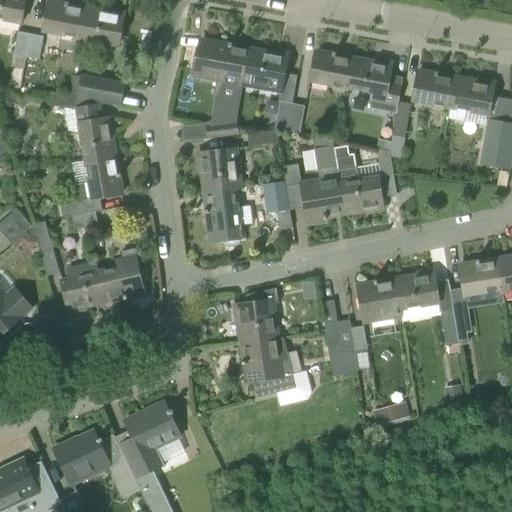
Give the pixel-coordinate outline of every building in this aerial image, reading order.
[(0,0),(0,18),(20,22),(24,0),(0,0)] [(80,38),(86,8),(68,5),(68,3),(65,2),(65,4),(48,1),(43,31),(61,34),(58,49),(77,52),(80,38)] [(118,45),(123,13),(109,11),(108,13),(86,8),(80,38),(118,45)] [(13,55),(26,57),(30,34),(17,32),(13,55)] [(30,34),(26,57),(39,60),(43,37),(30,34)] [(207,71),(244,78),(249,49),(231,46),(232,43),(229,43),(228,45),(212,42),(211,46),(199,44),(198,52),(194,51),(189,75),(205,78),(207,71)] [(249,49),(244,78),(242,86),(280,93),(287,54),(272,51),(272,53),(249,49)] [(310,81),(347,89),(353,59),(335,55),(336,53),(333,52),(332,55),(316,52),(310,81)] [(132,59),(129,79),(144,82),(147,62),(132,59)] [(398,102),(401,86),(387,83),(391,64),(376,61),(375,63),(353,59),(347,89),(372,93),(369,108),(389,112),(388,121),(394,122),(395,113),(397,102),(398,102)] [(418,71),(413,100),(450,107),(455,78),(437,75),(438,72),(434,72),(434,74),(418,71)] [(82,76),(78,97),(78,98),(78,97),(96,100),(119,105),(123,85),(82,76)] [(450,107),(448,119),(463,122),(465,110),(487,114),(493,83),(478,80),(478,82),(455,78),(450,107)] [(80,133),(85,161),(115,156),(111,134),(113,133),(110,118),(99,120),(96,100),(78,97),(78,98),(78,97),(48,92),(46,105),(64,108),(68,132),(80,133)] [(274,128),(287,131),(292,104),(279,102),(274,128)] [(400,158),(410,105),(398,102),(397,102),(395,113),(394,122),(391,141),(389,151),(390,156),(400,158)] [(292,104),(287,131),(299,134),(304,107),(292,104)] [(236,121),(205,125),(206,139),(238,135),(236,121)] [(511,150),(511,128),(488,124),(480,167),(508,172),(511,150)] [(247,134),(248,147),(278,143),(276,130),(247,134)] [(318,176),(300,179),(301,182),(304,200),(307,220),(308,225),(325,222),(324,220),(326,219),(326,217),(344,214),(336,169),(335,169),(332,148),(331,139),(311,131),(313,144),(316,166),(317,165),(318,176)] [(0,155),(9,148),(0,137),(0,155)] [(378,139),(376,149),(389,151),(391,141),(378,139)] [(347,146),(332,148),(335,169),(336,169),(344,214),(367,210),(367,212),(382,210),(378,190),(376,176),(357,179),(355,166),(353,154),(348,155),(347,146)] [(228,150),(197,154),(199,170),(201,169),(203,192),(233,188),(243,187),(238,149),(228,150)] [(376,149),(381,179),(393,177),(390,156),(389,151),(376,149)] [(72,216),(72,217),(95,213),(95,212),(102,211),(99,198),(122,193),(119,177),(121,177),(120,174),(118,174),(115,156),(85,161),(89,183),(76,185),(79,202),(60,205),(62,218),(72,216)] [(284,182),(272,184),(276,207),(288,205),(285,185),(285,182),(284,182)] [(233,188),(203,192),(206,210),(203,210),(204,213),(206,213),(210,242),(222,240),(222,248),(237,246),(240,242),(238,226),(234,191),(233,188)] [(0,224),(0,232),(12,247),(33,230),(16,211),(0,224)] [(95,213),(72,217),(74,228),(97,224),(95,213)] [(31,225),(46,277),(59,273),(44,222),(31,225)] [(104,267),(97,269),(105,302),(123,298),(124,300),(127,299),(126,297),(142,293),(139,281),(147,279),(144,267),(141,267),(139,257),(142,256),(140,248),(120,252),(122,260),(115,261),(116,265),(112,266),(113,268),(105,270),(104,267)] [(511,256),(496,259),(501,289),(502,292),(511,289),(511,256)] [(501,289),(496,259),(479,262),(478,260),(475,260),(476,263),(459,265),(462,285),(463,288),(464,295),(466,295),(501,289)] [(105,302),(97,269),(97,266),(67,273),(68,277),(61,279),(69,312),(84,309),(83,307),(105,302)] [(417,275),(395,279),(400,309),(437,302),(436,291),(432,271),(417,274),(417,275)] [(400,309),(395,279),(377,282),(376,280),(373,280),(374,283),(357,286),(361,305),(362,315),(400,309)] [(463,288),(449,290),(453,310),(457,334),(457,333),(459,344),(468,342),(466,332),(472,331),(468,308),(466,295),(464,295),(463,288)] [(0,334),(21,316),(30,308),(13,289),(4,297),(0,291),(0,334)] [(275,321),(273,305),(278,304),(276,290),(276,289),(245,295),(245,297),(246,304),(234,306),(236,321),(238,321),(241,343),(277,338),(275,321)] [(457,334),(453,310),(440,312),(445,346),(459,344),(457,333),(457,334)] [(33,321),(39,345),(65,340),(59,316),(33,321)] [(354,352),(350,329),(349,320),(336,322),(340,346),(327,348),(332,376),(341,374),(341,375),(357,371),(354,352)] [(327,348),(340,346),(336,322),(323,324),(327,348)] [(366,350),(363,327),(350,329),(354,352),(366,350)] [(277,338),(241,343),(243,361),(241,362),(241,365),(244,365),(246,381),(258,379),(260,396),(256,397),(256,398),(296,389),(291,369),(283,338),(277,339),(277,338)] [(459,386),(445,389),(448,405),(462,402),(459,386)] [(405,402),(373,411),(378,428),(410,419),(405,402)] [(137,449),(123,456),(134,480),(140,492),(149,511),(171,511),(152,472),(164,466),(156,448),(179,436),(169,414),(173,413),(171,410),(168,411),(164,403),(146,411),(146,412),(137,416),(137,415),(124,421),(132,439),(137,449)] [(66,444),(53,450),(62,468),(69,484),(83,477),(92,473),(106,466),(122,500),(140,492),(134,480),(123,456),(118,446),(115,439),(113,436),(102,441),(100,438),(97,439),(93,431),(75,439),(75,440),(66,444)] [(28,471),(31,469),(30,466),(26,468),(22,460),(2,469),(3,470),(0,470),(0,511),(10,511),(9,507),(30,498),(32,502),(28,504),(31,511),(52,511),(44,495),(40,497),(28,471)] [(71,494),(59,499),(65,511),(79,511),(71,494)]
